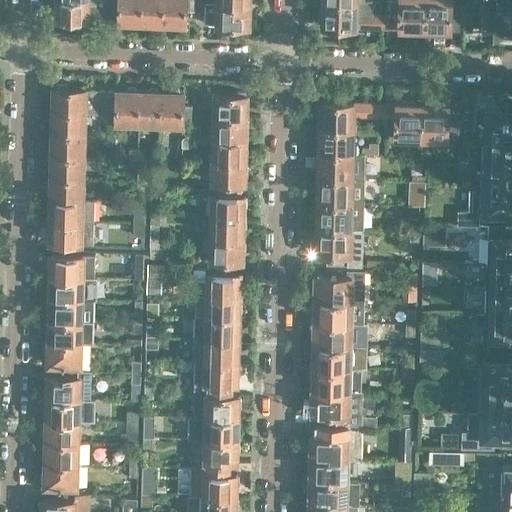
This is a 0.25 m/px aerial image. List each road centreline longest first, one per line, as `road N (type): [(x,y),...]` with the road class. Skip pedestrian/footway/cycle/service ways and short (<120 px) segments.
road 1 (residential): [(12,511),(14,50)]
road 2 (unclassified): [(284,64),(270,511)]
road 3 (unclassified): [(284,64),(14,50)]
road 4 (unclassified): [(511,71),(284,64)]
